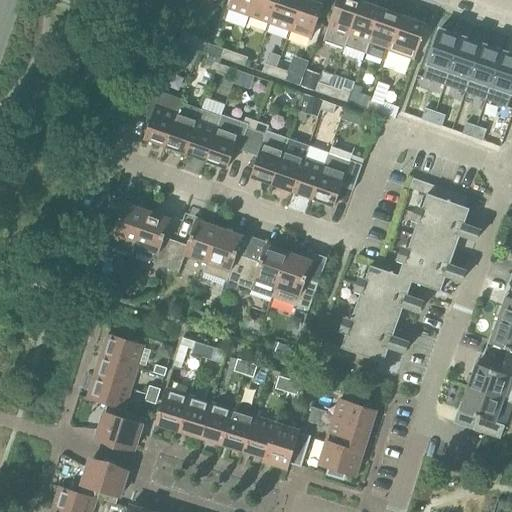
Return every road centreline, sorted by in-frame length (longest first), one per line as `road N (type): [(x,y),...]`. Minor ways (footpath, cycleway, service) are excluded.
road 1 (residential): [(112,155),(348,237),(397,137),(511,171)]
road 2 (residential): [(427,424),(504,195)]
